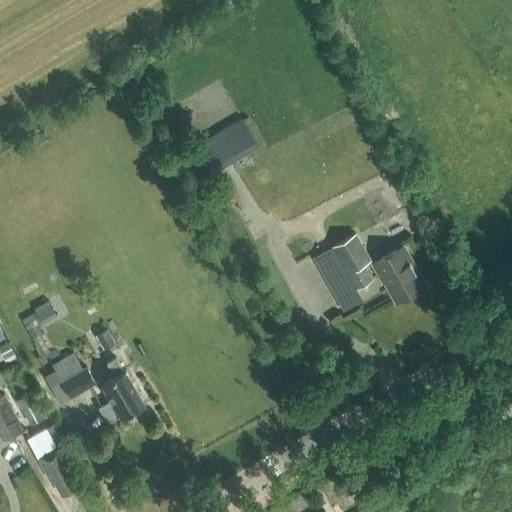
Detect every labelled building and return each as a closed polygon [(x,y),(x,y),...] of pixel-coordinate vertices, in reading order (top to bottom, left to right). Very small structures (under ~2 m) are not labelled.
[(241,117),(195,144),(212,173),(232,161),(258,146),(241,117)] [(356,232),(313,256),(336,298),(338,297),(344,309),(358,301),(352,289),(372,278),(364,263),(370,259),(356,232)] [(395,301),(425,283),(403,245),(373,262),(395,301)] [(29,327),(57,313),(50,299),(22,312),(29,327)] [(105,328),(95,334),(101,343),(111,337),(105,328)] [(9,340),(0,345),(0,349),(4,358),(15,353),(9,340)] [(96,382),(85,365),(82,367),(72,351),(51,363),(54,368),(41,376),(56,403),(70,395),(71,396),(96,382)] [(102,382),(111,399),(101,405),(110,420),(120,415),(121,416),(144,403),(125,369),(124,370),(116,356),(107,361),(114,375),(102,382)] [(42,415),(29,391),(15,398),(29,423),(42,415)] [(0,415),(12,436),(24,429),(4,393),(0,394),(0,415)] [(0,445),(13,438),(12,436),(0,415),(0,445)] [(61,492),(77,483),(46,428),(27,438),(36,454),(48,475),(51,473),(61,492)]
